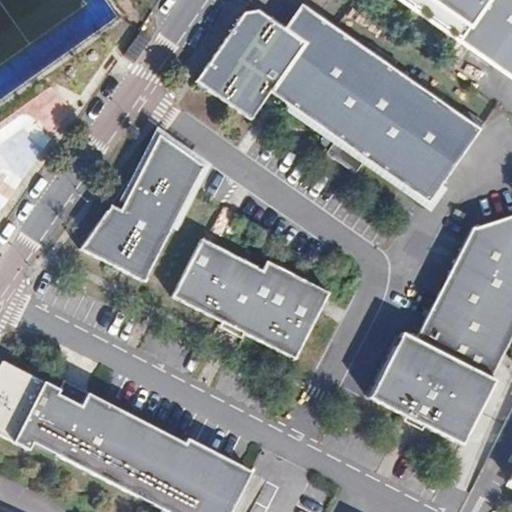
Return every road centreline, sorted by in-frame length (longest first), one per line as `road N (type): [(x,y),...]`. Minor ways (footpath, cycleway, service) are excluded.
road 1 (unclassified): [(292,449),(374,293),(374,269),(132,94)]
road 2 (residential): [(0,303),(292,449)]
road 3 (residential): [(132,94),(0,288)]
road 4 (unknown): [(511,154),(374,269)]
road 5 (residential): [(292,449),(415,511)]
